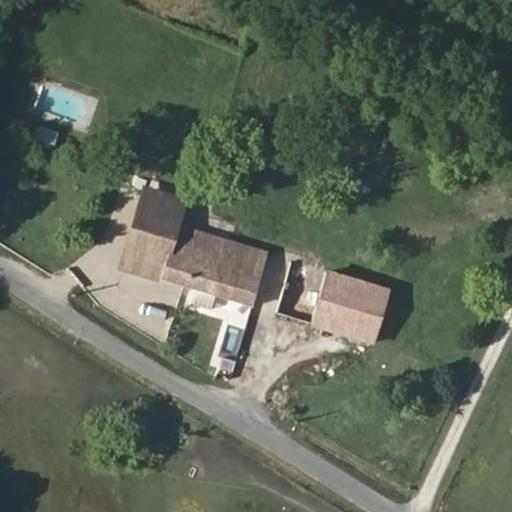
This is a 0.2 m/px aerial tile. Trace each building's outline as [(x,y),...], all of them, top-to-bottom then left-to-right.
[(54,141),(58,129),(40,124),(37,135),(54,141)] [(131,270),(155,191),(145,188),(120,266),(131,270)] [(204,258),(211,236),(185,228),(186,223),(189,224),(195,203),(155,191),(131,270),(160,278),(196,289),(202,291),(210,267),(207,266),(209,259),(204,258)] [(389,290),(211,236),(204,258),(209,259),(207,266),(210,267),(202,291),(215,295),(373,342),(389,290)] [(211,309),(215,295),(202,291),(196,289),(192,303),(211,309)]
